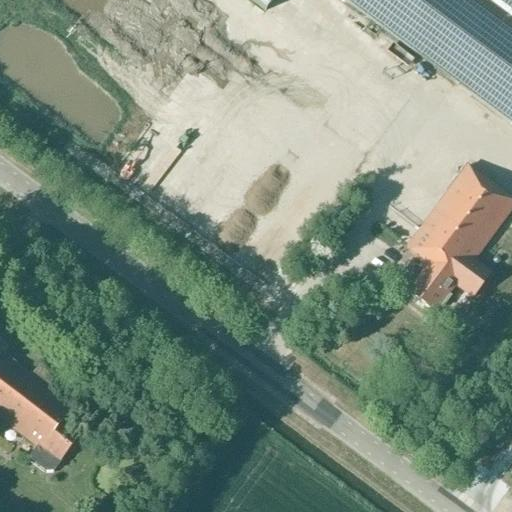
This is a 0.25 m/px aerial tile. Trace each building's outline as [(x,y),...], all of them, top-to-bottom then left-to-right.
[(247,0),(264,13),(273,0),(247,0)] [(511,0),(340,0),(511,127),(511,0)] [(377,164),(385,153),(366,139),(358,151),(377,164)] [(433,314),(455,286),(473,299),(493,273),(475,260),(511,211),(511,204),(465,169),(407,250),(428,267),(409,295),(433,314)] [(8,360),(0,370),(0,421),(36,449),(28,459),(45,473),(54,472),(60,463),(81,436),(64,422),(74,409),(8,360)]
